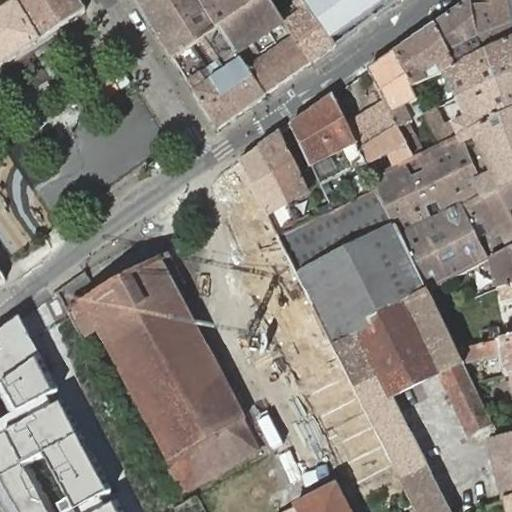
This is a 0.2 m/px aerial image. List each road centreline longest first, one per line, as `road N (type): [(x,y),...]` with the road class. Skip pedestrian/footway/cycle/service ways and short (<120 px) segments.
road 1 (residential): [(432,0),(213,158)]
road 2 (residential): [(213,158),(0,310)]
road 3 (residential): [(213,158),(108,0)]
